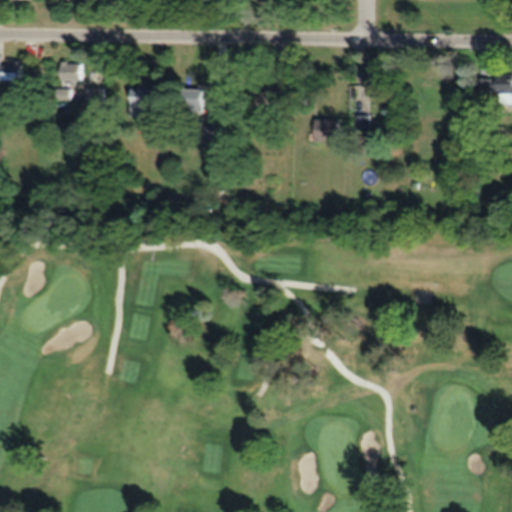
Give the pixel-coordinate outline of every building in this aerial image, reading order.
[(367,61),(367,96),(386,96),(386,61),(367,61)] [(0,83),(23,83),(23,62),(0,62),(0,83)] [(84,79),(84,62),(59,62),(59,79),(84,79)] [(511,74),(477,73),(476,96),(498,96),(498,102),(511,101),(511,74)] [(238,112),(279,113),(280,83),(265,83),(265,89),(239,89),(238,112)] [(87,106),(106,106),(106,87),(87,87),(87,106)] [(130,116),(154,116),(154,87),(130,87),(130,116)] [(180,87),(180,112),(205,112),(205,87),(180,87)] [(71,98),(71,88),(56,88),(56,98),(71,98)] [(356,114),(356,128),(371,128),(371,114),(356,114)] [(202,139),(224,139),(224,116),(202,116),(202,139)] [(337,118),(313,118),(313,140),(337,140),(337,118)]
